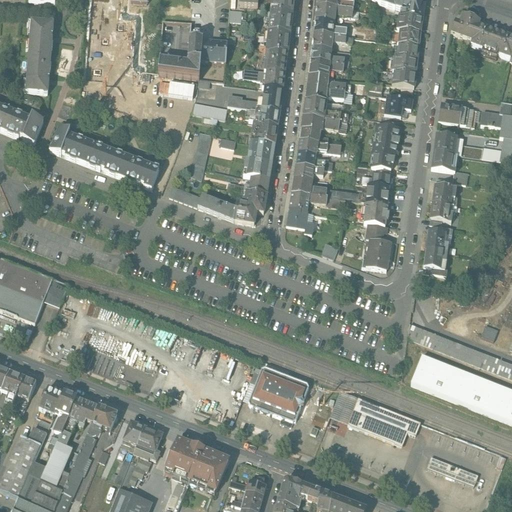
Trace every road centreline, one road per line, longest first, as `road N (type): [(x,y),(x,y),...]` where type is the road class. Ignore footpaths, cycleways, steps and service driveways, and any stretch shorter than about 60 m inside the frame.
road 1 (residential): [(269,246),(381,290),(402,284),(444,0)]
road 2 (secondary): [(0,351),(279,463)]
road 3 (residential): [(0,145),(269,246)]
road 4 (residential): [(306,0),(269,246)]
road 5 (secondary): [(279,463),(404,511)]
